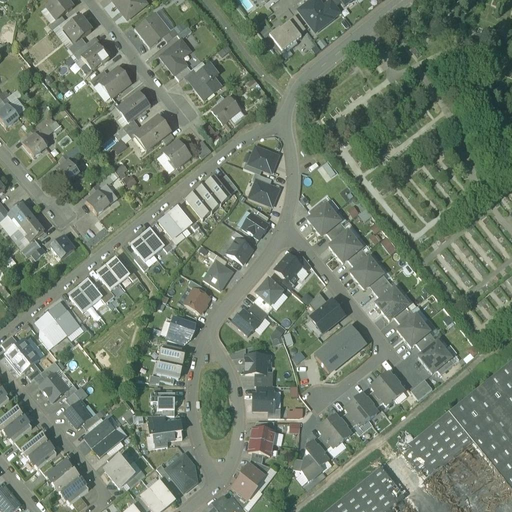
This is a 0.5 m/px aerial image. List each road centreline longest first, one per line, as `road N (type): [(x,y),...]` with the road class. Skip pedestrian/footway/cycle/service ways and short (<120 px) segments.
road 1 (residential): [(286,129),(251,136),(0,339)]
road 2 (residential): [(0,370),(107,497),(91,511)]
road 3 (residential): [(402,0),(297,86),(286,129)]
road 4 (residential): [(284,228),(385,352)]
road 5 (residential): [(217,484),(235,456),(237,397),(227,364),(204,343)]
road 6 (residential): [(204,343),(189,392),(192,429),(217,484)]
road 7 (residential): [(86,0),(176,110)]
road 8 (residential): [(284,228),(204,343)]
